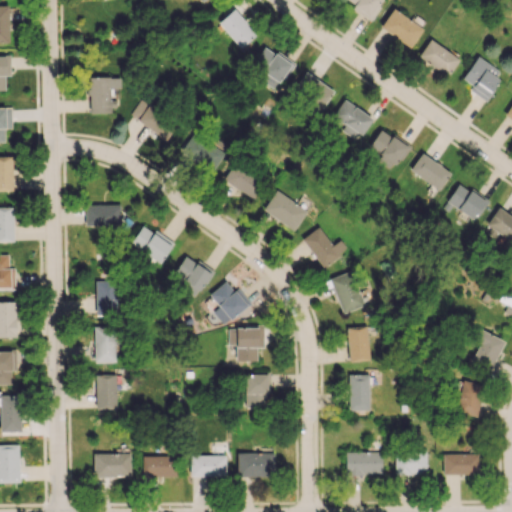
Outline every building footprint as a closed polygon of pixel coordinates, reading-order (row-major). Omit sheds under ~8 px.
[(371,20),(381,0),(346,0),(354,4),(351,10),(371,20)] [(7,5),(0,4),(0,42),(8,42),(7,5)] [(255,35),(233,8),(216,22),(239,48),(255,35)] [(422,29),(392,8),(379,27),(408,47),(422,29)] [(417,60),(449,75),(458,56),(426,40),(417,60)] [(280,84),(292,64),(263,46),(251,65),(280,84)] [(0,55),(0,90),(3,91),(4,75),(9,75),(10,56),(0,55)] [(469,90),(483,100),(502,73),(476,55),(461,78),(472,86),(469,90)] [(317,114),(332,90),(304,71),(291,91),(312,106),(310,110),(317,114)] [(119,88),(119,76),(87,77),(88,113),(110,113),(109,88),(119,88)] [(167,138),(177,120),(138,100),(128,118),(167,138)] [(340,130),(360,139),(371,115),(340,100),(331,118),(343,123),(340,130)] [(511,101),(503,115),(511,121),(511,101)] [(10,107),(0,107),(0,141),(4,141),(3,128),(11,128),(10,107)] [(367,146),(380,155),(376,161),(391,171),(408,146),(380,127),(367,146)] [(223,152),(191,133),(179,152),(211,172),(223,152)] [(438,190),(450,173),(420,153),(408,170),(438,190)] [(0,190),(11,190),(11,156),(0,155),(0,190)] [(222,178),(250,199),(263,182),(235,161),(222,178)] [(450,206),(474,220),(486,200),(456,183),(441,208),(448,211),(450,206)] [(262,211),(293,230),(306,210),(274,190),(262,211)] [(119,204),(84,205),(84,226),(119,225),(119,204)] [(0,241),(12,241),(12,206),(0,206),(0,241)] [(511,217),(495,207),(484,226),(511,241),(511,217)] [(129,242),(157,263),(173,242),(153,228),(150,232),(141,225),(129,242)] [(300,238),(322,267),(346,249),(338,239),(331,245),(317,226),(300,238)] [(13,267),(8,268),(7,254),(0,254),(0,288),(13,288),(13,267)] [(170,278),(197,294),(211,270),(183,254),(170,278)] [(361,307),(352,271),(330,276),(339,312),(361,307)] [(117,280),(94,281),(95,317),(118,316),(117,280)] [(211,311),(222,325),(249,303),(236,287),(232,291),(223,281),(207,294),(217,306),(211,311)] [(14,301),(0,301),(0,336),(14,336),(14,301)] [(93,362),(114,361),(113,326),(92,327),(93,362)] [(234,360),(255,360),(255,347),(262,347),(262,328),(227,327),(227,344),(234,345),(234,360)] [(347,360),(367,359),(367,327),(346,328),(347,360)] [(486,373),(503,341),(476,327),(470,339),(478,343),(468,364),(486,373)] [(0,384),(10,384),(10,370),(15,370),(15,351),(0,350),(0,384)] [(243,373),(244,408),(268,407),(267,373),(243,373)] [(115,408),(114,374),(93,374),(95,408),(115,408)] [(367,374),(346,374),(347,410),(368,409),(367,374)] [(482,384),(461,380),(454,411),(474,416),(482,384)] [(0,431),(19,431),(18,394),(0,394),(0,431)] [(0,444),(0,481),(18,482),(17,444),(0,444)] [(425,451),(393,450),(393,474),(425,475),(425,451)] [(129,476),(129,452),(91,453),(92,476),(129,476)] [(235,476),(273,476),(273,452),(236,452),(235,476)] [(343,452),(343,475),(381,475),(380,452),(343,452)] [(441,454),(441,474),(476,474),(476,453),(441,454)] [(189,476),(224,475),(224,454),(188,455),(189,476)] [(141,455),(141,475),(175,476),(175,456),(141,455)]
